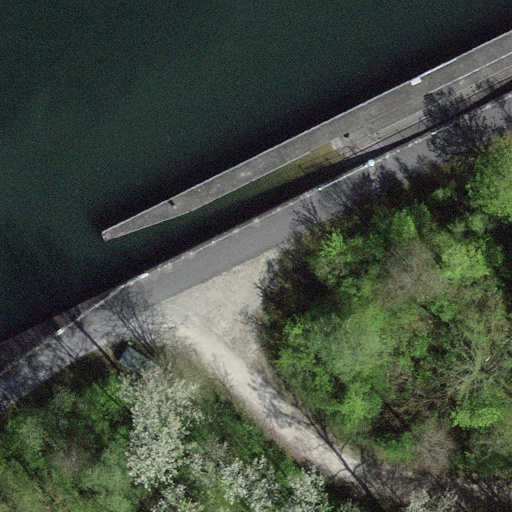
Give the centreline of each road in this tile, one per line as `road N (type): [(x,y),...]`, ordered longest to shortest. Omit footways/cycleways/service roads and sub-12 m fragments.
road 1 (track): [(511,494),(413,488),(334,454),(145,294)]
road 2 (track): [(145,294),(0,397)]
